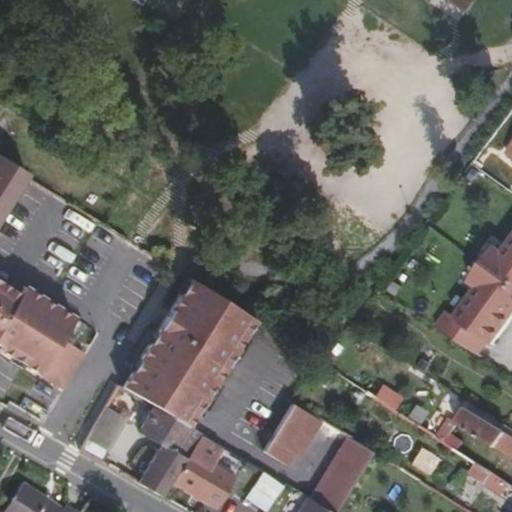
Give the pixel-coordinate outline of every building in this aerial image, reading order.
[(444,0),(465,14),(473,0),(444,0)] [(511,138),(501,154),(511,162),(511,138)] [(0,224),(32,181),(0,156),(0,224)] [(511,232),(498,252),(490,246),(477,264),(511,288),(511,232)] [(450,320),(441,314),(435,322),(466,343),(478,351),(483,344),(487,346),(511,310),(511,288),(477,264),(463,283),(472,288),(450,320)] [(248,318),(182,276),(154,324),(221,364),(248,318)] [(22,286),(18,293),(13,290),(0,281),(0,351),(62,389),(84,354),(71,346),(84,324),(22,286)] [(511,310),(487,346),(488,347),(511,314),(511,310)] [(431,327),(474,356),(478,351),(466,343),(435,322),(431,327)] [(118,386),(131,394),(148,404),(186,425),(192,414),(198,404),(221,364),(154,324),(131,364),(124,375),(118,386)] [(408,388),(413,381),(406,377),(398,390),(423,406),(427,400),(408,388)] [(133,482),(158,496),(166,481),(184,451),(194,434),(196,431),(186,425),(148,404),(134,428),(157,441),(133,482)] [(316,422),(287,405),(286,404),(258,454),(283,468),(289,457),(294,460),(316,422)] [(493,450),(502,434),(461,409),(453,424),(493,450)] [(326,511),(330,511),(368,454),(341,438),(304,499),(326,511)] [(461,462),(459,465),(470,471),(476,463),(450,447),(446,454),(461,462)] [(228,478),(184,451),(166,481),(210,507),(228,478)] [(511,505),(511,485),(476,463),(470,471),(491,483),(487,490),(511,505)] [(260,511),(277,486),(256,473),(240,498),(260,511)] [(65,502),(60,507),(21,480),(0,509),(0,511),(77,511),(78,511),(65,502)] [(326,511),(304,499),(302,497),(298,504),(311,511),(326,511)]
